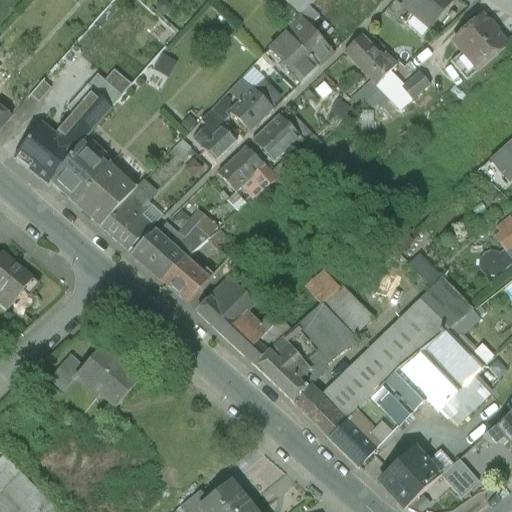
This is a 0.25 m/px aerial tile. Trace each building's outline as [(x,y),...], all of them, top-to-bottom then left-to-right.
[(317,0),(316,0),(280,0),(300,18),(317,0)] [(447,0),(409,0),(402,9),(409,15),(402,24),(422,41),(453,4),(447,0)] [(482,20),(452,45),(460,55),(476,74),(477,74),(507,49),(482,20)] [(333,56),(301,21),(285,36),(286,37),(318,70),(333,56)] [(318,70),(286,37),(271,51),(262,60),(272,71),(281,63),(288,70),(286,73),(300,87),(318,70)] [(381,59),(361,40),(345,55),(378,87),(387,77),(396,68),(384,57),(381,59)] [(476,74),(460,55),(450,64),(466,83),(476,74)] [(420,75),(401,91),(412,103),(430,88),(420,75)] [(398,93),(388,83),(391,81),(387,77),(378,87),(402,111),(412,103),(401,91),(398,93)] [(97,78),(86,90),(92,95),(111,111),(122,98),(97,78)] [(31,99),(38,105),(50,91),(43,85),(31,99)] [(256,98),(242,85),(232,94),(242,104),(229,116),(248,134),(271,112),(267,108),(267,109),(256,98)] [(276,99),(265,89),(256,98),(267,109),(267,108),(276,99)] [(55,138),(41,126),(14,161),(48,188),(51,185),(84,142),(111,111),(92,95),(55,138)] [(390,122),(400,111),(389,100),(378,111),(390,122)] [(0,132),(12,119),(0,110),(0,132)] [(233,136),(210,114),(200,124),(206,129),(193,142),(215,163),(235,145),(229,139),(233,136)] [(279,119),(252,145),(273,165),(291,148),(302,159),(311,150),(279,119)] [(179,162),(191,149),(182,141),(170,155),(179,162)] [(84,142),(51,185),(73,206),(107,168),(110,165),(84,142)] [(511,142),(490,162),(510,184),(511,182),(511,142)] [(248,148),(217,178),(235,197),(251,181),(256,186),(247,193),(254,202),(277,181),(271,175),(264,169),(264,168),(263,166),(262,167),(248,148)] [(191,161),(185,172),(196,178),(202,167),(191,161)] [(281,167),(271,175),(277,181),(286,174),(281,167)] [(107,168),(73,206),(100,230),(132,197),(119,185),(122,181),(107,168)] [(132,197),(100,230),(128,254),(153,229),(142,219),(146,214),(142,211),(156,195),(144,184),(132,197)] [(498,245),(504,253),(511,246),(511,226),(501,235),(505,240),(498,245)] [(195,230),(175,252),(185,262),(186,262),(195,254),(209,242),(195,230)] [(175,252),(154,234),(130,257),(161,284),(161,283),(185,262),(175,252)] [(492,278),(500,278),(511,269),(511,246),(504,253),(505,254),(502,256),(493,255),(486,260),(485,270),(492,278)] [(409,265),(428,286),(439,276),(421,255),(409,265)] [(33,284),(2,257),(0,259),(0,297),(13,308),(23,296),(28,301),(39,289),(33,285),(33,284)] [(185,262),(161,283),(188,307),(212,279),(205,272),(202,276),(186,262),(185,262)] [(248,263),(196,315),(254,368),(267,355),(256,346),(275,326),(268,320),(259,330),(246,316),(275,290),(248,263)] [(338,292),(322,273),(303,290),(320,308),(321,307),(338,292)] [(440,281),(419,302),(429,312),(439,302),(451,291),(440,281)] [(366,315),(342,291),(340,293),(338,292),(321,307),(347,332),(366,315)] [(451,291),(439,302),(450,314),(462,303),(451,291)] [(13,308),(0,297),(0,308),(7,314),(13,308)] [(429,312),(419,302),(321,398),(345,423),(348,420),(397,372),(448,332),(429,312)] [(450,314),(439,302),(429,312),(448,332),(459,323),(450,314)] [(450,314),(459,323),(472,313),(462,303),(450,314)] [(347,332),(321,307),(320,308),(282,342),(310,375),(354,340),(347,332)] [(448,332),(397,372),(348,420),(378,449),(424,403),(437,415),(444,408),(473,380),(483,369),(474,359),(448,332)] [(282,342),(255,369),(293,406),(306,393),(303,389),(312,381),(308,376),(310,375),(282,342)] [(474,359),(483,369),(493,359),(484,349),(474,359)] [(141,385),(104,353),(86,373),(77,384),(97,401),(100,398),(117,413),(141,385)] [(86,373),(72,360),(50,384),(61,393),(73,380),(77,384),(86,373)] [(489,396),(473,380),(444,408),(461,424),(489,396)] [(345,423),(321,398),(303,416),(327,441),(345,423)] [(511,416),(483,441),(489,448),(502,438),(511,449),(511,416)] [(378,449),(348,420),(345,423),(327,441),(357,471),(378,449)] [(398,511),(404,511),(431,484),(404,455),(375,486),(398,511)] [(55,511),(3,459),(0,461),(0,495),(3,492),(22,511),(55,511)] [(459,463),(441,479),(451,490),(469,474),(459,463)] [(469,474),(451,490),(459,499),(477,484),(469,474)] [(209,503),(199,511),(241,511),(248,507),(231,486),(209,503)] [(201,493),(180,511),(199,511),(209,503),(201,493)]
